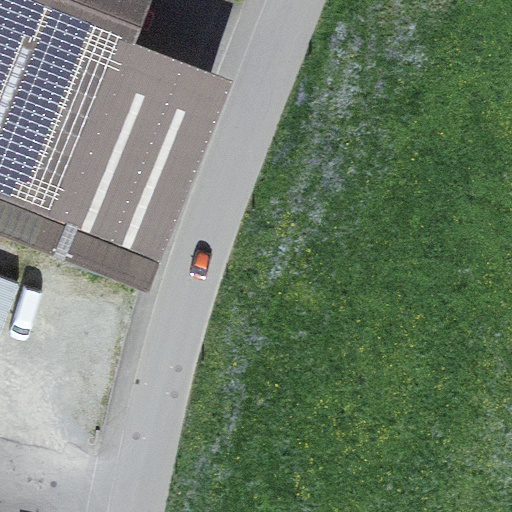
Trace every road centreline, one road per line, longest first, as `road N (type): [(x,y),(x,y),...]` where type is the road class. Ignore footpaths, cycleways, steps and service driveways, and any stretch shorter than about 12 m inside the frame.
road 1 (unclassified): [(139,511),(180,304),(286,0)]
road 2 (unknown): [(0,466),(143,490)]
